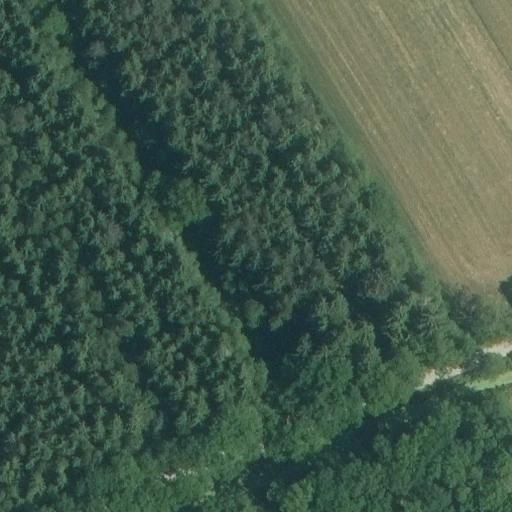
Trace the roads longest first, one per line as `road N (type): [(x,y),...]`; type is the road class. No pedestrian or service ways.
road 1 (track): [(298,429),(40,0)]
road 2 (track): [(97,511),(511,341)]
